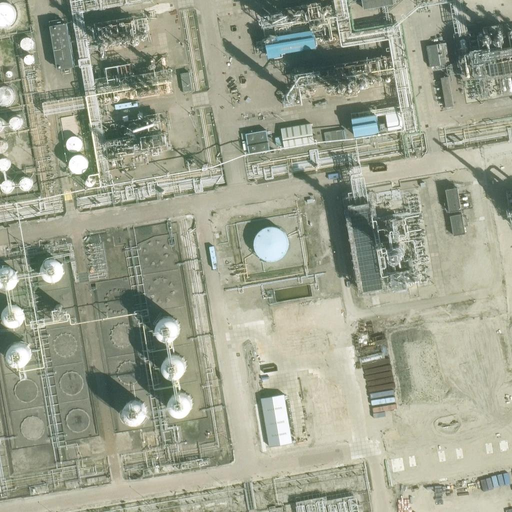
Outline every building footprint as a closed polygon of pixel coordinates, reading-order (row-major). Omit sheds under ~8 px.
[(393,0),(362,0),(364,10),(395,5),(393,0)] [(0,4),(0,24),(1,26),(5,27),(9,27),(14,26),(17,23),(19,19),(20,15),(19,10),(17,7),(14,4),(9,2),(5,2),(1,4),(0,4)] [(127,20),(90,25),(93,47),(130,42),(127,20)] [(67,25),(51,28),(58,71),(75,68),(67,25)] [(266,40),(268,57),(317,49),(315,32),(266,40)] [(32,45),(32,44),(31,42),(29,39),(27,38),(24,37),(21,38),(19,40),(18,42),(17,44),(18,47),(19,50),(22,51),(24,52),(27,51),(29,50),(31,47),(32,45)] [(444,42),(427,45),(431,67),(448,64),(444,42)] [(511,46),(453,56),(456,76),(511,66),(511,46)] [(388,57),(304,70),(308,94),(392,81),(388,57)] [(193,92),(190,74),(181,75),(184,93),(193,92)] [(449,76),(441,78),(446,107),(454,106),(449,76)] [(0,89),(3,103),(14,100),(10,84),(0,86),(0,89)] [(403,113),(386,115),(388,131),(405,129),(403,113)] [(352,119),(355,139),(380,136),(377,115),(352,119)] [(22,118),(19,116),(15,116),(12,118),(10,120),(9,124),(10,127),(12,130),(15,132),(19,131),(22,130),(24,127),(25,124),(24,120),(22,118)] [(315,144),(312,124),(282,129),(286,150),(315,144)] [(327,143),(348,140),(346,129),(325,132),(327,143)] [(267,131),(247,134),(250,154),(270,150),(267,131)] [(69,150),(80,151),(81,136),(69,135),(69,150)] [(161,138),(111,146),(114,167),(164,159),(161,138)] [(88,163),(88,162),(87,159),(85,156),(82,153),(80,153),(78,152),(75,153),(73,153),(71,155),(70,156),(69,158),(68,162),(68,166),(70,169),(72,170),(73,171),(77,172),(80,172),(81,172),(84,170),(87,167),(87,165),(88,163)] [(11,165),(11,164),(10,162),(9,159),(6,157),(4,157),(1,157),(0,157),(0,171),(2,172),(6,171),(8,170),(10,167),(11,165)] [(188,160),(165,162),(166,176),(190,174),(188,160)] [(34,183),(34,182),(33,180),(32,177),(30,176),(28,175),(26,174),(23,175),(21,176),(20,177),(18,179),(18,182),(18,186),(20,188),(22,190),(25,191),(27,190),(29,190),(31,188),(33,186),(34,183)] [(15,186),(14,183),(13,181),(10,179),(8,179),(5,179),(3,181),(1,183),(0,186),(1,189),(2,191),(5,193),(7,193),(10,193),(12,191),(14,189),(15,186)] [(458,184),(447,187),(451,209),(462,207),(458,184)] [(351,203),(363,286),(385,283),(373,200),(351,203)] [(463,212),(452,214),(455,234),(466,232),(463,212)] [(286,247),(287,243),(286,240),(285,236),(284,233),(281,230),(279,228),(276,226),(272,225),(269,225),(265,225),(262,226),(259,227),(256,229),(253,232),(252,235),(250,238),(250,242),(250,245),(250,249),(252,252),(253,255),(256,257),(259,259),(262,261),(265,262),(269,262),(272,261),(276,260),(279,258),(282,256),(284,253),(285,250),(286,247)] [(66,271),(66,268),(66,266),(65,263),(64,261),(62,259),(60,257),(58,256),(56,255),(53,255),(51,255),(48,256),(46,257),(44,259),(42,261),(41,263),(40,266),(40,268),(40,271),(41,273),(42,275),(44,277),(46,279),(48,280),(51,281),(53,281),(56,281),(58,280),(60,279),(62,277),(64,275),(65,273),(66,271)] [(0,285),(1,286),(5,287),(9,287),(13,286),(17,283),(19,279),(20,275),(19,270),(17,267),(13,264),(9,262),(5,262),(1,264),(0,264),(0,285)] [(12,297),(8,299),(5,302),(3,305),(2,310),(3,314),(5,318),(8,321),(12,322),(17,322),(21,321),(24,318),(27,314),(27,310),(27,305),(24,302),(21,299),(17,297),(12,297)] [(182,326),(182,324),(182,321),(181,319),(180,317),(178,315),(176,313),(174,312),(171,311),(169,311),(166,311),(164,312),(161,314),(159,316),(158,318),(157,320),(156,323),(156,325),(157,328),(158,330),(159,332),(161,334),(164,335),(166,336),(169,337),(171,337),(174,336),(176,335),(178,333),(180,331),(181,329),(182,326)] [(111,332),(118,348),(132,341),(124,326),(111,332)] [(23,337),(18,337),(14,338),(11,341),(8,345),(8,349),(8,353),(11,357),(14,360),(18,362),(23,362),(27,360),(30,357),(32,353),(33,349),(32,345),(30,341),(27,338),(23,337)] [(190,364),(190,362),(190,359),(189,357),(188,354),(186,352),(184,351),(182,349),(179,349),(176,348),(174,349),(171,349),(169,351),(167,352),(165,354),(164,357),(163,359),(163,362),(163,364),(164,367),(165,369),(167,371),(169,373),(171,374),(174,375),(177,375),(179,375),(182,374),(184,373),(186,371),(188,369),(189,367),(190,364)] [(143,371),(144,369),(143,366),(142,364),(141,361),(139,359),(137,358),(135,357),(132,356),(129,356),(127,357),(124,358),(122,359),(121,361),(119,364),(118,366),(118,369),(118,371),(119,374),(121,376),(122,378),(124,380),(127,381),(129,381),(132,381),(135,381),(137,380),(139,378),(141,376),(142,374),(143,371)] [(194,401),(194,398),(194,396),(193,393),(191,391),(190,389),(187,387),(185,386),(182,386),(180,386),(177,387),(175,388),(173,390),(171,392),(170,394),(169,397),(169,399),(170,402),(171,404),(173,407),(175,408),(177,410),(180,410),(182,410),(185,410),(187,409),(190,408),(191,406),(193,403),(194,401)] [(148,410),(148,407),(148,404),(147,402),(146,399),(144,397),(142,396),(140,395),(137,394),(134,394),(132,394),(129,395),(127,397),(125,398),(123,401),(122,403),(122,406),(122,408),(122,411),(123,413),(125,416),(127,417),(129,419),(132,420),(134,420),(137,420),(140,419),(142,418),(144,416),(146,414),(147,412),(148,410)] [(284,395),(262,399),(270,447),(292,444),(284,395)] [(26,439),(45,435),(41,416),(21,420),(26,439)]
